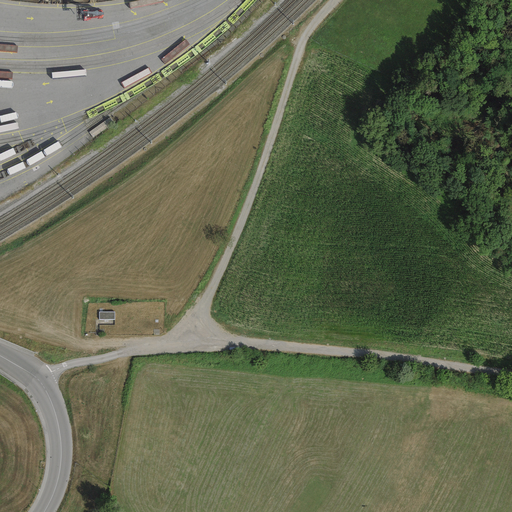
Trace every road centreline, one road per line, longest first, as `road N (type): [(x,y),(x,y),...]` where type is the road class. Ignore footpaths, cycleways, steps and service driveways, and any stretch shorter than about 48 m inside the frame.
road 1 (track): [(35,377),(189,343),(511,373)]
road 2 (track): [(189,343),(268,149),(301,42),(334,0)]
road 3 (residential): [(0,356),(35,377),(60,436),(59,469),(41,511)]
road 4 (unknown): [(0,11),(92,15),(173,0)]
